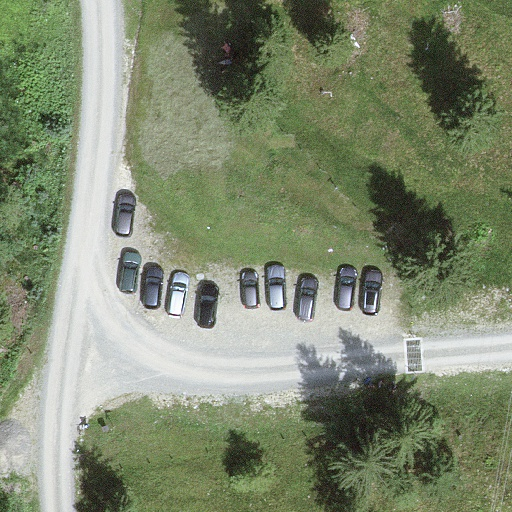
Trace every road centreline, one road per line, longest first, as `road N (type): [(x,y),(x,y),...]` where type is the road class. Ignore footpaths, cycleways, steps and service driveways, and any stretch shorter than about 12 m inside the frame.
road 1 (track): [(67,351),(233,372),(511,349)]
road 2 (track): [(99,0),(99,108),(67,351)]
road 3 (track): [(67,351),(57,511)]
